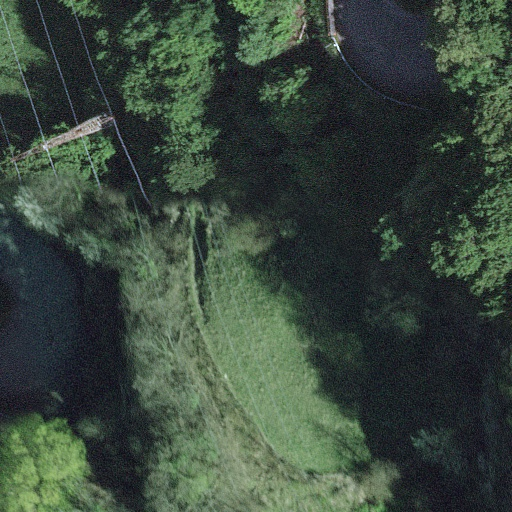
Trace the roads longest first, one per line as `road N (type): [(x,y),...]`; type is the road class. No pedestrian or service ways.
road 1 (tertiary): [(0,227),(42,268),(54,302),(28,352),(0,364)]
road 2 (tertiary): [(464,0),(430,50),(416,57),(371,42),(354,0)]
